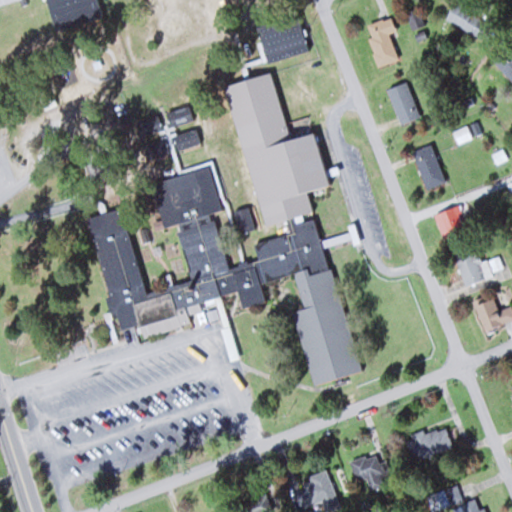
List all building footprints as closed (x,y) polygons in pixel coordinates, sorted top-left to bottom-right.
[(95,0),(45,0),(54,30),(102,18),(97,0),(96,0),(95,0)] [(488,15),(458,0),(454,0),(445,19),(477,36),(488,15)] [(380,65),(397,57),(388,35),(396,31),(390,16),(364,27),(380,65)] [(266,62),(307,51),(299,20),(257,31),(266,62)] [(511,52),(504,45),(490,60),(511,80),(511,52)] [(357,372),(317,208),(313,211),(308,189),(328,184),(314,131),(288,137),(272,71),(227,83),(262,226),(287,219),(289,230),(231,267),(207,167),(159,179),(184,282),(144,292),(123,208),(87,217),(112,322),(224,336),(224,333),(229,332),(230,358),(239,359),(223,295),(234,293),(242,305),(288,275),(314,382),(357,372)] [(388,89),(401,124),(420,117),(406,82),(388,89)] [(168,127),(193,119),(188,103),(163,111),(168,127)] [(164,127),(158,113),(135,121),(140,136),(164,127)] [(454,131),(458,143),(473,138),(468,126),(454,131)] [(200,144),(196,129),(173,134),(177,149),(200,144)] [(412,152),(429,190),(447,182),(430,144),(412,152)] [(435,213),(442,238),(466,231),(459,206),(435,213)] [(240,231),(249,229),(245,209),(236,211),(240,231)] [(454,253),(464,285),(485,279),(475,247),(454,253)] [(452,448),(445,426),(406,438),(413,460),(452,448)] [(356,484),(382,477),(376,453),(350,460),(356,484)] [(463,500),(456,484),(427,496),(434,511),(463,500)] [(271,511),(277,510),(272,492),(238,503),(241,511),(271,511)] [(485,511),(481,497),(453,507),(455,511),(485,511)]
